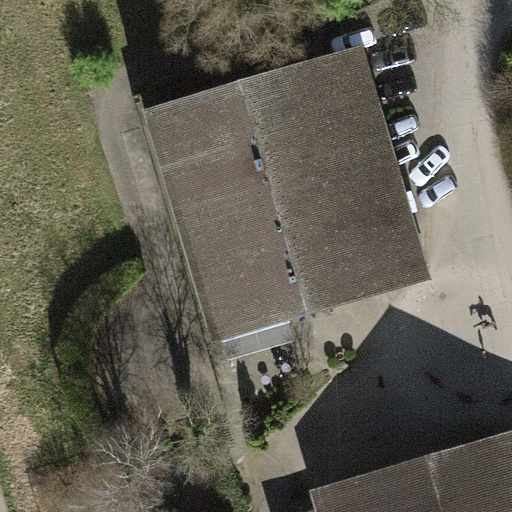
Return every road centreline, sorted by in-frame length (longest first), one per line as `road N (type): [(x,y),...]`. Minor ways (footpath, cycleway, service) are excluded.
road 1 (track): [(271,0),(284,43),(463,14)]
road 2 (track): [(463,14),(511,200)]
